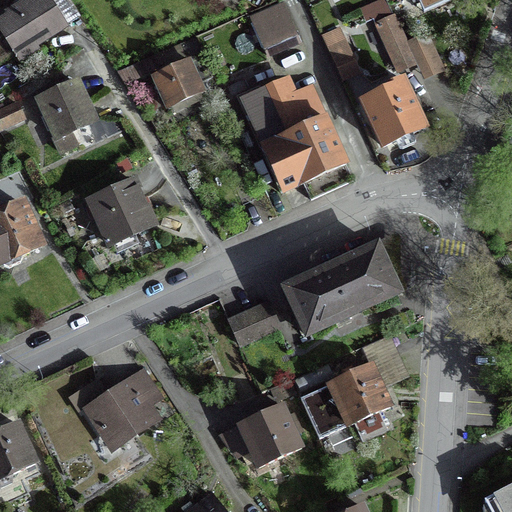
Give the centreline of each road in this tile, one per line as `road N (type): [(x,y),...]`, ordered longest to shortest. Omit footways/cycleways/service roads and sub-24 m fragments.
road 1 (residential): [(458,204),(425,196),(378,201),(0,373)]
road 2 (tertiary): [(458,204),(434,511)]
road 3 (tertiary): [(511,30),(458,204)]
